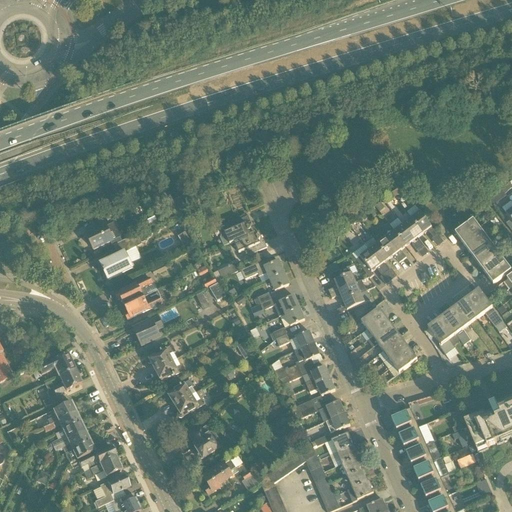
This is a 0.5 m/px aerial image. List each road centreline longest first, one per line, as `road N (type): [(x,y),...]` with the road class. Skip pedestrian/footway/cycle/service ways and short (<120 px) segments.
road 1 (primary): [(0,175),(511,10)]
road 2 (primary): [(444,0),(0,143)]
road 3 (residential): [(168,511),(92,349),(72,323),(42,305),(0,298)]
road 4 (residential): [(363,407),(265,186)]
road 5 (residential): [(411,321),(392,291),(440,254),(450,255),(463,282),(417,317)]
